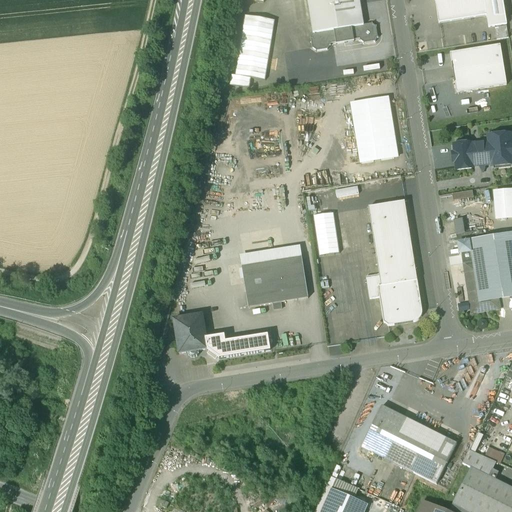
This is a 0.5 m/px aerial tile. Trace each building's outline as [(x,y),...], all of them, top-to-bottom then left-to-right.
[(358,0),(307,0),(313,35),(363,27),(363,26),(358,0)] [(483,0),(434,0),(438,24),(486,16),(483,0)] [(502,0),(483,0),(486,16),(488,28),(506,25),(502,0)] [(267,80),(276,19),(246,15),(237,75),(232,75),(231,85),(250,88),(252,78),(267,80)] [(313,35),(310,38),(312,49),(311,49),(312,50),(312,49),(316,52),(315,52),(316,53),(316,52),(326,50),(327,51),(327,50),(329,46),(330,47),(330,46),(329,45),(335,44),(336,45),(354,42),(353,41),(359,40),(360,41),(359,42),(360,41),(364,44),(363,45),(364,44),(374,43),(375,43),(374,42),(377,38),(378,39),(377,38),(376,28),(376,27),(375,28),(372,25),(372,24),(371,25),(363,26),(363,27),(313,35)] [(500,46),(450,55),(456,94),(506,86),(500,46)] [(384,99),(351,105),(361,165),(394,160),(384,99)] [(509,136),(488,138),(489,144),(491,166),(493,171),(511,168),(511,161),(511,157),(511,146),(510,147),(509,136)] [(489,144),(469,146),(472,168),(491,166),(489,144)] [(511,190),(493,192),(495,221),(511,220),(511,190)] [(455,192),(455,204),(475,204),(474,192),(455,192)] [(404,203),(368,209),(379,277),(381,288),(417,283),(417,282),(404,203)] [(334,216),(315,218),(321,259),(340,256),(334,216)] [(479,232),(469,234),(470,243),(481,241),(479,232)] [(469,234),(456,236),(458,245),(470,243),(469,234)] [(481,241),(470,243),(472,253),(473,263),(480,303),(497,300),(511,297),(511,248),(510,237),(481,241)] [(470,243),(458,245),(460,255),(472,253),(470,243)] [(300,247),(240,257),(242,269),(302,259),(300,247)] [(302,259),(242,269),(248,309),(280,304),(308,299),(302,259)] [(480,303),(473,263),(464,264),(472,314),(499,309),(497,300),(480,303)] [(417,283),(381,288),(379,277),(366,280),(369,300),(379,299),(383,324),(388,327),(414,323),(417,322),(420,319),(421,316),(422,313),(417,282),(417,283)] [(202,316),(173,321),(179,355),(187,354),(199,352),(207,351),(205,336),(202,316)] [(222,333),(205,336),(207,351),(216,357),(269,348),(265,333),(223,339),(222,333)] [(390,367),(379,369),(372,387),(396,397),(406,373),(390,367)] [(456,445),(381,407),(361,447),(436,485),(456,445)] [(496,464),(469,452),(462,465),(470,469),(489,478),(496,464)] [(470,469),(452,505),(462,509),(466,511),(511,511),(511,489),(489,478),(470,469)] [(330,478),(325,488),(332,491),(354,501),(358,491),(330,478)] [(325,488),(314,511),(322,511),(332,491),(325,488)] [(322,511),(360,511),(363,505),(354,501),(332,491),(322,511)] [(160,500),(157,506),(162,509),(165,502),(160,500)] [(445,511),(437,508),(423,502),(423,503),(418,511),(445,511)]
